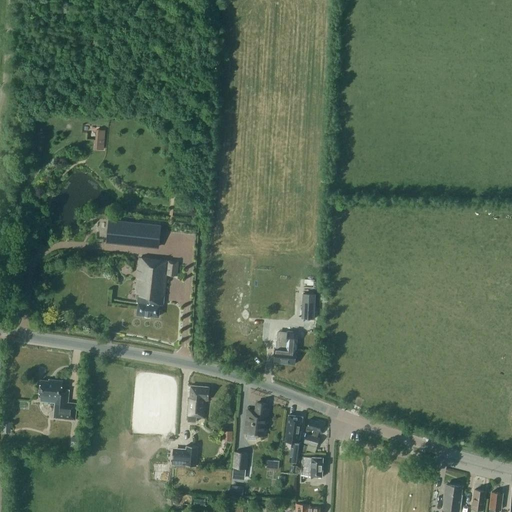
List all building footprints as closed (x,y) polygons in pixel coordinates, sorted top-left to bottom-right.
[(95,141),(104,142),(105,130),(96,129),(95,141)] [(109,220),(107,241),(158,247),(160,226),(128,222),(109,220)] [(178,262),(140,257),(136,292),(138,293),(137,302),(138,302),(137,314),(158,317),(160,305),(161,305),(162,296),(164,296),(166,274),(177,275),(178,262)] [(314,319),(316,294),(302,293),(302,300),(309,300),(308,318),(314,319)] [(274,362),(294,364),(296,349),(296,350),(298,332),(288,331),(286,348),(275,347),(274,362)] [(69,390),(62,389),(62,381),(54,380),(53,381),(41,380),(39,396),(41,396),(41,401),(55,402),(54,417),(75,419),(77,403),(68,402),(68,396),(69,390)] [(188,421),(196,422),(196,417),(204,417),(205,399),(208,400),(209,387),(191,385),(188,421)] [(245,433),(266,435),(269,410),(266,410),(267,403),(257,402),(256,411),(248,410),(245,433)] [(285,441),(295,442),(294,449),(292,449),(290,461),(298,462),(300,450),(301,443),(299,442),(303,416),(289,415),(285,441)] [(318,420),(318,421),(310,419),(307,429),(313,431),(312,435),(317,437),(319,432),(322,433),(325,422),(318,420)] [(224,429),(223,439),(232,439),(232,429),(224,429)] [(306,433),(303,442),(317,446),(319,437),(317,437),(312,435),(306,433)] [(77,450),(79,437),(72,436),(70,449),(77,450)] [(186,449),(173,448),(172,464),(185,464),(185,465),(196,466),(197,446),(186,446),(186,449)] [(234,467),(246,469),(247,453),(235,451),(234,467)] [(302,456),(301,475),(322,476),(323,457),(302,456)] [(443,511),(456,511),(457,511),(460,511),(462,495),(461,494),(462,486),(447,484),(446,492),(444,492),(443,499),(445,499),(443,510),(444,510),(443,511)] [(475,508),(474,511),(482,511),(486,491),(474,489),(472,508),(475,508)] [(501,509),(503,493),(491,491),(489,511),(495,511),(496,509),(501,509)] [(319,511),(320,507),(309,506),(309,504),(296,503),(296,509),(294,509),(293,511),(319,511)]
